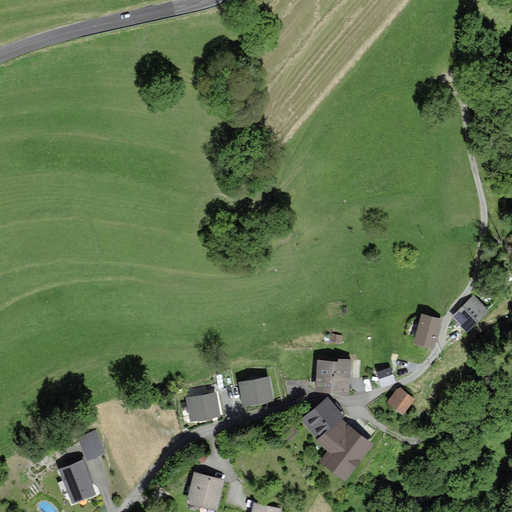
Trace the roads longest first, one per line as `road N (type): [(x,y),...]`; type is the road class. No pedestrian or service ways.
road 1 (track): [(471,0),(461,84),(485,205),(477,275),(425,365),(359,399)]
road 2 (residential): [(122,511),(168,452),(201,432),(316,398),(359,399)]
road 3 (secondary): [(0,55),(205,0)]
road 4 (track): [(511,402),(409,511)]
